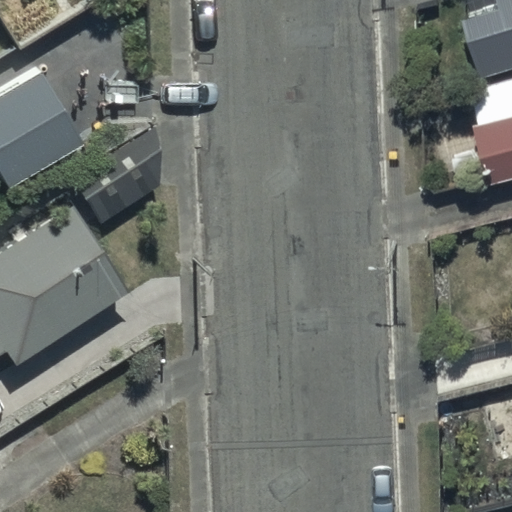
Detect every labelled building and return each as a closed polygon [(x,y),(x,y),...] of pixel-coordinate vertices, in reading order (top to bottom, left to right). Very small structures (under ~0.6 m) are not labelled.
[(511,0),(485,0),(461,7),(480,69),(511,58),(511,0)] [(33,65),(0,83),(0,175),(73,133),(33,65)] [(478,115),(471,117),(490,178),(511,170),(511,70),(468,83),(478,115)] [(142,128),(65,175),(96,219),(152,179),(142,128)] [(62,199),(0,237),(0,349),(4,356),(117,286),(62,199)]
